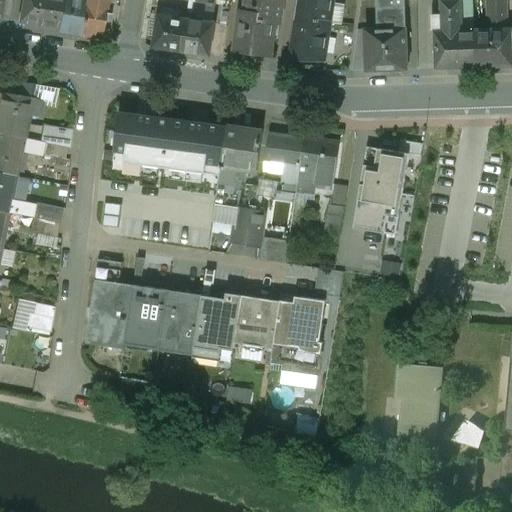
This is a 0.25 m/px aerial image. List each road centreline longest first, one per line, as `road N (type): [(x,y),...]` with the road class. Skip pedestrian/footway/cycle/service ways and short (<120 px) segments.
road 1 (tertiary): [(129,72),(305,95),(511,94)]
road 2 (residential): [(81,239),(315,275)]
road 3 (residential): [(59,412),(81,239)]
road 4 (residential): [(81,239),(94,66)]
